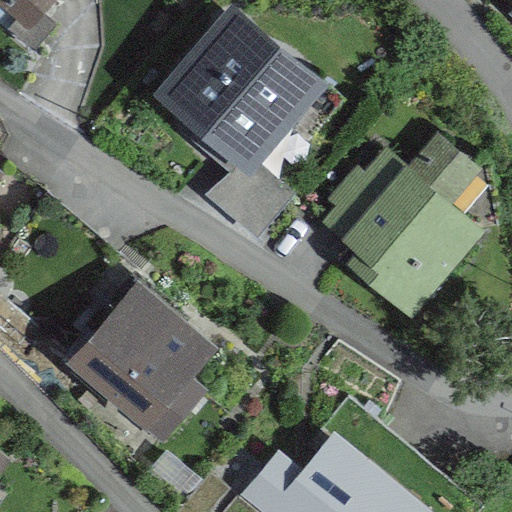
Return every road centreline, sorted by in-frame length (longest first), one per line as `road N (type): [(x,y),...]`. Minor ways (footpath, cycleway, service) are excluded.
road 1 (residential): [(511,406),(476,407),(435,392),(336,314),(0,100)]
road 2 (residential): [(0,371),(142,511)]
road 3 (residential): [(511,88),(427,0)]
